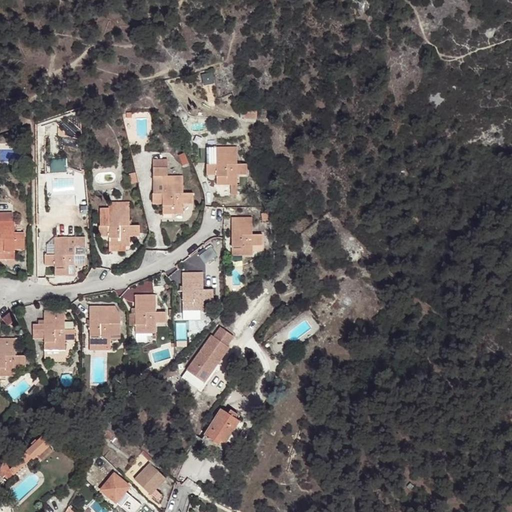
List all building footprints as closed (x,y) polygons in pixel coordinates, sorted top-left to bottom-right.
[(211,72),(202,74),(204,83),(213,82),(211,72)] [(256,112),(243,111),(243,120),(256,120),(256,112)] [(205,164),(215,164),(215,146),(205,146),(205,164)] [(236,164),(236,146),(215,146),(215,164),(205,164),(205,175),(215,175),(216,185),(230,185),(230,195),(236,194),(236,175),(247,175),(247,164),(236,164)] [(185,153),(179,155),(183,165),(189,163),(185,153)] [(45,159),(46,174),(68,173),(67,158),(45,159)] [(154,159),(154,168),(168,168),(168,159),(154,159)] [(162,191),(153,191),(154,204),(163,204),(164,214),(183,214),(183,204),(193,204),(193,192),(183,192),(183,175),(168,175),(168,168),(154,168),(154,176),(162,177),(162,191)] [(138,183),(136,171),(129,172),(132,185),(138,183)] [(154,176),(153,191),(162,191),(162,177),(154,176)] [(100,226),(111,226),(111,216),(113,216),(113,208),(131,208),(131,202),(100,203),(100,226)] [(113,216),(111,216),(111,226),(100,226),(101,237),(110,236),(110,245),(127,246),(131,246),(131,236),(141,235),(141,225),(131,225),(131,208),(113,208),(113,216)] [(16,235),(16,229),(12,229),(12,222),(14,222),(14,214),(0,214),(0,260),(16,260),(16,250),(26,250),(26,240),(16,240),(16,235)] [(253,216),(236,216),(236,225),(233,225),(233,255),(253,255),(254,251),(254,245),(263,245),(263,234),(254,234),(253,216)] [(86,247),(86,236),(56,237),(56,254),(46,255),(46,265),(56,265),(57,275),(76,275),(76,265),(87,265),(86,254),(76,255),(76,247),(86,247)] [(205,263),(217,254),(211,245),(199,254),(205,263)] [(183,309),(204,308),(204,298),(215,298),(214,288),(204,288),(204,272),(183,272),(183,309)] [(140,302),(136,303),(136,308),(136,325),(136,333),(153,332),(157,332),(157,323),(167,323),(167,311),(157,311),(157,294),(139,294),(140,302)] [(90,345),(111,345),(111,339),(111,335),(121,334),(121,313),(116,306),(90,306),(90,320),(90,324),(90,345)] [(49,320),(45,320),(45,323),(40,323),(40,324),(39,324),(34,324),(34,335),(37,335),(45,335),(45,339),(46,351),(66,350),(66,340),(76,340),(76,329),(75,329),(65,329),(65,322),(65,312),(49,312),(49,320)] [(0,316),(0,325),(1,327),(9,320),(5,316),(3,314),(0,316)] [(65,322),(65,329),(75,329),(75,321),(65,322)] [(233,335),(221,326),(214,336),(212,334),(187,369),(204,381),(229,346),(227,345),(233,335)] [(0,341),(0,375),(15,375),(16,366),(26,366),(26,355),(16,355),(16,338),(0,338),(0,341)] [(253,368),(248,376),(256,380),(261,373),(253,368)] [(152,373),(148,369),(143,374),(147,379),(152,373)] [(256,380),(248,376),(244,373),(235,386),(248,394),(256,380)] [(29,394),(35,400),(49,385),(43,379),(29,394)] [(208,447),(210,444),(213,440),(218,442),(220,439),(225,442),(225,441),(240,419),(222,407),(199,442),(208,447)] [(108,418),(93,434),(101,440),(104,437),(110,442),(120,428),(108,418)] [(26,453),(31,459),(32,460),(51,441),(45,434),(25,453),(26,453)] [(213,440),(210,444),(227,453),(233,445),(225,441),(225,442),(220,439),(218,442),(213,440)] [(151,462),(150,463),(157,470),(160,466),(144,450),(142,453),(151,462)] [(20,461),(25,465),(31,459),(26,453),(19,460),(20,461)] [(102,468),(107,462),(98,453),(94,461),(101,466),(102,468)] [(93,475),(101,466),(94,461),(93,460),(88,470),(90,472),(93,475)] [(11,470),(4,461),(0,468),(0,479),(2,481),(8,477),(10,479),(14,475),(11,470)] [(14,475),(15,477),(26,466),(25,465),(20,461),(11,470),(14,475)] [(150,463),(134,479),(160,505),(164,497),(156,490),(166,479),(157,470),(150,463)] [(101,489),(116,502),(125,492),(130,486),(114,474),(101,489)] [(100,491),(97,493),(111,508),(114,505),(108,499),(100,491)] [(125,492),(116,502),(120,506),(129,495),(125,492)]
